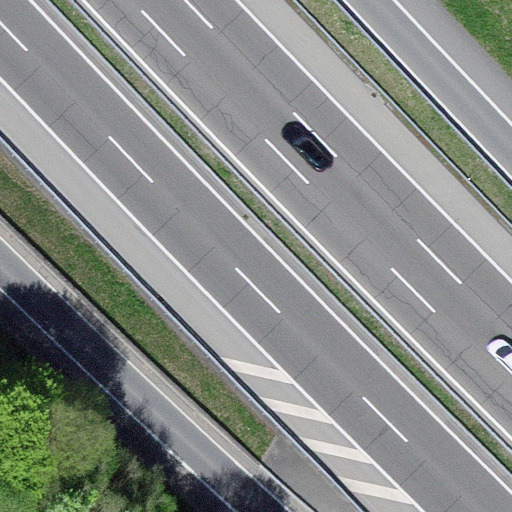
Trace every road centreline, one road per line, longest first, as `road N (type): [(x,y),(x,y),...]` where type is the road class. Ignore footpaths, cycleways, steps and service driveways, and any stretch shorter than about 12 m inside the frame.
road 1 (motorway): [(0,22),(478,511)]
road 2 (motorway): [(511,359),(161,0)]
road 3 (motorway): [(0,261),(264,511)]
road 4 (motorway): [(511,150),(369,0)]
